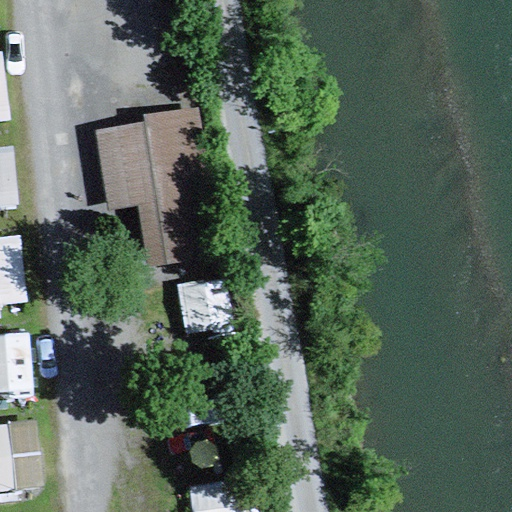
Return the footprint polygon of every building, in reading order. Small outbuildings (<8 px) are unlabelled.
[(0,62),(0,130),(10,130),(7,63),(0,62)] [(145,125),(95,132),(108,213),(138,208),(149,271),(219,265),(198,112),(145,118),(145,125)] [(0,214),(19,214),(16,153),(0,153),(0,214)] [(24,244),(0,245),(0,312),(28,311),(24,244)] [(0,400),(32,401),(32,342),(0,341),(0,400)] [(0,498),(45,496),(41,429),(0,431),(0,498)] [(257,511),(256,492),(195,495),(195,511),(257,511)]
